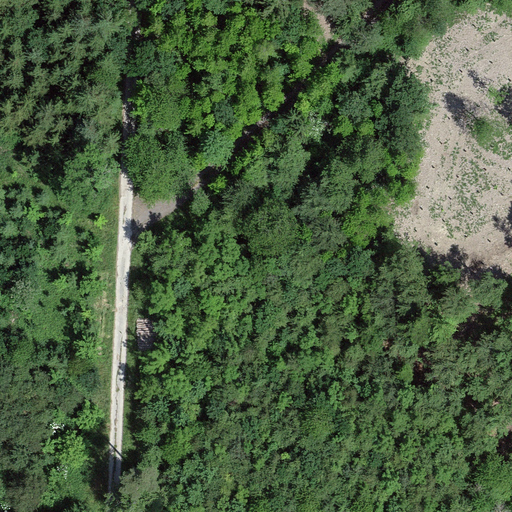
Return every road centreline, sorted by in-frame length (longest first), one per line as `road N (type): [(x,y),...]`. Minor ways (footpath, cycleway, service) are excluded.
road 1 (track): [(114,511),(135,0)]
road 2 (track): [(125,212),(184,194),(388,0)]
